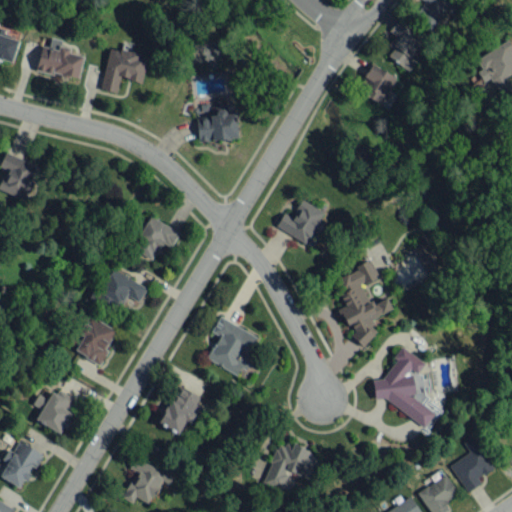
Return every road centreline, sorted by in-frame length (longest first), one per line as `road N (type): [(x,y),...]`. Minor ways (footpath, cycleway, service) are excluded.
road 1 (residential): [(0,101),(125,137),(160,162),(247,247),(293,318),(322,390)]
road 2 (residential): [(59,511),(228,227)]
road 3 (residential): [(228,227),(348,25)]
